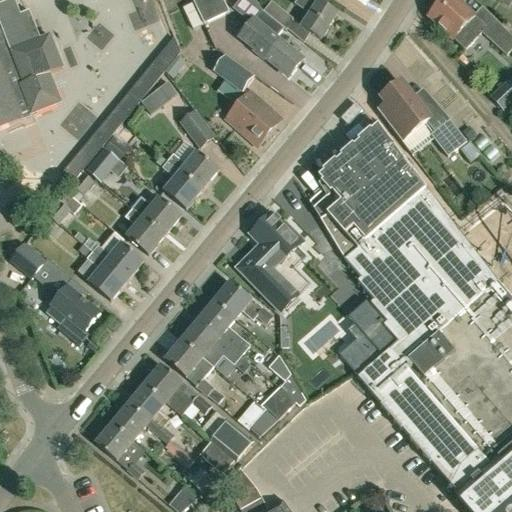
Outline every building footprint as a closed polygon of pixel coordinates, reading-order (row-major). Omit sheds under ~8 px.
[(21,15),(15,0),(0,0),(0,127),(22,119),(21,117),(30,113),(31,116),(61,104),(50,75),(63,70),(50,36),(41,40),(30,12),(21,15)] [(159,0),(137,0),(148,31),(168,25),(159,0)] [(205,25),(229,14),(223,0),(192,0),(204,24),(205,25)] [(269,6),(263,13),(282,29),(285,31),(286,30),(291,35),(303,44),(309,34),(320,41),(336,15),(313,0),(296,0),(293,5),(309,15),(301,28),(291,21),(292,20),(271,3),(269,6)] [(481,34),(487,27),(457,0),(443,0),(429,17),(454,40),(466,50),(481,34)] [(282,29),(263,13),(261,11),(239,39),(265,60),(265,61),(288,80),(303,61),(280,42),(279,43),(275,39),(282,29)] [(511,36),(495,19),(487,27),(481,34),(506,57),(511,50),(511,36)] [(179,58),(181,55),(174,38),(59,177),(72,187),(106,146),(113,138),(113,137),(122,126),(123,126),(153,89),(163,77),(163,76),(165,74),(178,58),(179,58)] [(226,81),(244,94),(245,92),(255,78),(225,57),(214,72),(226,81)] [(173,80),(179,73),(186,64),(179,58),(178,58),(165,74),(173,80)] [(504,113),(511,104),(511,79),(490,98),(504,113)] [(142,105),(152,117),(178,97),(168,84),(142,105)] [(430,121),(400,84),(397,86),(393,84),(383,92),(384,96),(381,99),(386,105),(377,112),(401,143),(430,121)] [(238,107),(225,122),(257,150),(282,121),(250,93),(248,95),(238,107)] [(200,151),(216,139),(195,112),(179,124),(200,151)] [(458,150),(466,144),(449,122),(430,136),(447,159),(458,150)] [(511,511),(511,208),(504,200),(459,234),(378,127),(320,179),(342,204),(322,222),(345,262),(361,280),(358,284),(374,302),(371,306),(387,324),(384,328),(398,344),(357,379),(381,407),(380,408),(429,465),(430,464),(457,495),(455,497),(468,511),(511,511)] [(461,133),(468,141),(475,135),(469,127),(461,133)] [(131,149),(116,136),(106,148),(121,161),(131,149)] [(142,138),(136,148),(152,157),(158,148),(142,138)] [(464,150),(469,158),(474,154),(467,146),(464,150)] [(119,162),(104,150),(93,163),(108,175),(111,172),(119,179),(127,169),(119,162)] [(219,172),(197,154),(186,166),(174,156),(169,162),(162,157),(160,159),(202,192),(219,172)] [(186,213),(202,192),(160,159),(156,164),(163,170),(162,170),(175,180),(163,194),(186,213)] [(84,198),(95,185),(83,174),(72,188),(72,189),(67,195),(67,194),(66,195),(81,208),(82,207),(78,204),(83,198),(84,198)] [(501,196),(511,187),(511,186),(505,177),(494,186),(501,196)] [(81,208),(66,195),(59,203),(47,217),(59,227),(71,212),(75,216),(81,208)] [(158,200),(154,197),(147,206),(140,201),(132,212),(164,239),(181,218),(159,200),(158,200)] [(16,228),(29,223),(23,209),(10,215),(16,228)] [(147,259),(164,239),(132,212),(126,219),(135,228),(125,240),(147,259)] [(283,227),(272,215),(252,235),(262,246),(288,275),(288,267),(284,262),(303,243),(285,225),(283,227)] [(32,282),(48,263),(25,245),(9,264),(32,282)] [(143,264),(121,245),(111,258),(98,247),(93,254),(127,284),(143,264)] [(281,314),(300,296),(283,280),(288,275),(262,246),(238,270),(281,314)] [(110,304),(127,284),(93,254),(83,247),(79,253),(88,260),(87,261),(99,271),(88,286),(110,304)] [(90,337),(86,334),(101,316),(84,302),(89,296),(73,282),(68,288),(67,288),(59,298),(46,314),(61,327),(58,331),(79,349),(90,337)] [(273,319),(231,284),(214,305),(235,322),(242,313),(253,323),(257,318),(267,327),(273,319)] [(345,356),(360,373),(393,342),(380,327),(384,324),(366,304),(349,320),(356,328),(350,333),(359,343),(345,356)] [(227,353),(233,346),(238,339),(228,330),(235,322),(214,305),(198,324),(219,341),(216,345),(227,353)] [(227,353),(216,345),(219,341),(198,324),(182,343),(203,361),(214,370),(227,354),(237,362),(235,366),(244,373),(250,366),(241,359),(244,355),(233,346),(227,353)] [(281,339),(281,349),(289,349),(289,339),(281,339)] [(204,383),(214,370),(203,361),(182,343),(165,363),(186,381),(197,390),(204,383)] [(286,384),(292,378),(288,372),(279,358),(269,370),(286,384)] [(211,409),(162,368),(145,388),(165,405),(181,418),(192,406),(205,417),(211,409)] [(214,391),(204,383),(197,390),(207,398),(208,398),(218,406),(225,399),(214,391)] [(170,443),(174,439),(164,430),(171,422),(160,412),(165,405),(145,388),(128,408),(170,443)] [(280,389),(262,406),(278,422),(296,406),(280,389)] [(254,403),(237,423),(258,440),(277,422),(254,403)] [(170,443),(128,408),(112,427),(132,444),(146,428),(167,447),(170,443)] [(236,464),(254,444),(228,423),(215,438),(211,443),(236,464)] [(116,464),(132,444),(112,427),(96,447),(116,464)] [(189,470),(196,463),(172,442),(165,449),(189,470)] [(236,464),(211,443),(199,456),(223,477),(235,463),(236,464)] [(138,482),(144,474),(133,465),(127,473),(138,482)] [(208,475),(202,468),(188,480),(196,488),(203,495),(216,482),(209,474),(208,475)] [(267,511),(261,501),(241,511),(289,511),(283,502),(267,511)]
